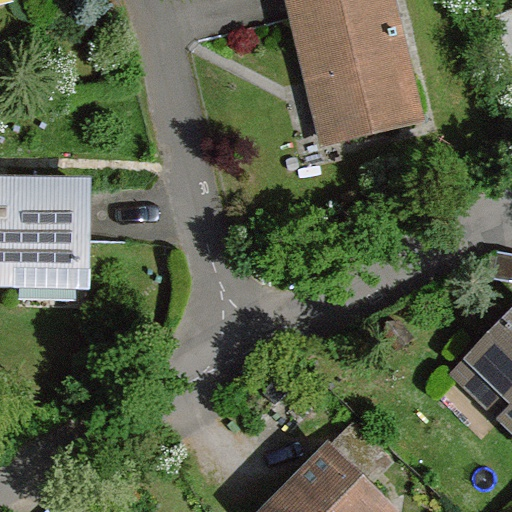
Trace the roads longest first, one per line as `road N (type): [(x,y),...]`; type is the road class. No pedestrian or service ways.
road 1 (residential): [(151,0),(236,357)]
road 2 (residential): [(511,215),(236,357)]
road 3 (residential): [(236,357),(0,488)]
